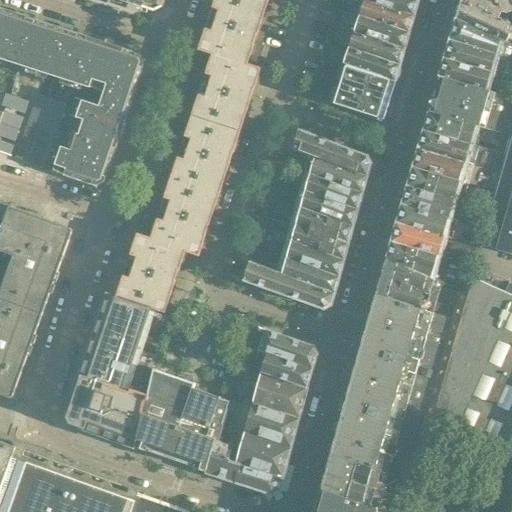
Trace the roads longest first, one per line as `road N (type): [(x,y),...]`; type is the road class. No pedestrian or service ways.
road 1 (residential): [(0,178),(89,209),(98,223),(39,414),(46,436),(259,511)]
road 2 (residential): [(400,143),(268,102),(206,288),(344,336)]
road 3 (residential): [(400,143),(344,336)]
road 4 (residential): [(344,336),(294,511)]
road 5 (residential): [(184,0),(172,37),(59,0)]
road 6 (residential): [(441,0),(400,143)]
